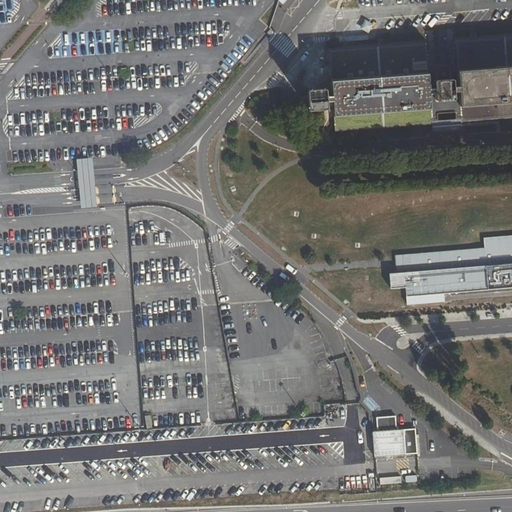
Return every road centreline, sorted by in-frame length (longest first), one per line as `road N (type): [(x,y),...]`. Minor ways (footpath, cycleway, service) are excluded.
road 1 (unclassified): [(213,215),(511,460)]
road 2 (unclassified): [(0,196),(157,191),(213,215)]
road 3 (unclassified): [(204,134),(149,172),(0,188)]
road 4 (unclassified): [(316,0),(204,134)]
